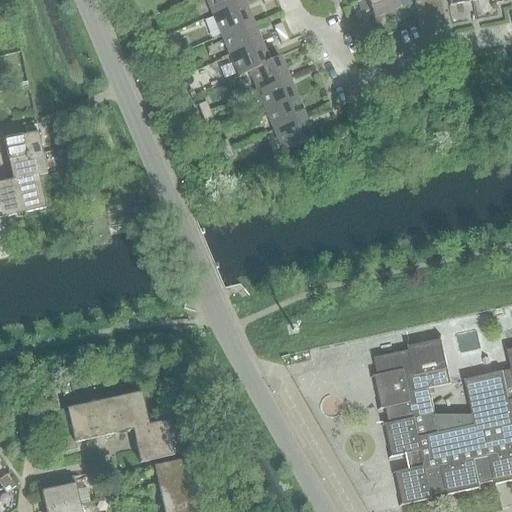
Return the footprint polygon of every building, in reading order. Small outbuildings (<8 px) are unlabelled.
[(195,0),(191,0),(157,14),(165,35),(204,19),(195,0)] [(243,3),(241,0),(204,0),(211,16),(243,3)] [(364,0),(372,19),(409,4),(406,0),(364,0)] [(428,0),(425,1),(430,25),(443,23),(438,0),(428,0)] [(430,25),(425,1),(413,3),(418,28),(430,25)] [(251,24),(243,3),(211,16),(220,37),(251,24)] [(272,27),(275,36),(284,33),(280,23),(272,27)] [(260,44),(251,24),(220,37),(228,57),(260,44)] [(279,45),(288,42),(284,33),(275,36),(279,45)] [(267,62),(260,44),(228,57),(237,77),(248,73),(247,72),(268,63),(267,62)] [(278,57),(267,62),(268,63),(247,72),(248,73),(256,93),(287,80),(278,57)] [(296,100),(287,80),(256,93),(265,113),(296,100)] [(304,120),(296,100),(265,113),(273,134),(304,120)] [(196,105),(200,115),(209,111),(205,102),(196,105)] [(200,115),(203,124),(212,120),(209,111),(200,115)] [(312,139),(304,120),(273,134),(281,152),(297,146),(301,154),(314,148),(311,140),(312,139)] [(2,140),(7,160),(41,153),(35,125),(23,128),(24,135),(2,140)] [(217,143),(220,153),(229,149),(225,140),(217,143)] [(220,153),(224,162),(233,158),(229,149),(220,153)] [(45,175),(41,153),(7,160),(11,180),(11,181),(13,181),(37,176),(37,177),(45,175)] [(44,209),(37,177),(37,176),(13,181),(11,181),(11,180),(0,182),(0,210),(2,218),(20,214),(44,209)] [(384,425),(402,506),(431,500),(431,496),(445,493),(446,497),(479,489),(479,486),(493,482),(494,486),(511,482),(511,350),(506,352),(510,371),(464,381),(474,426),(438,434),(428,389),(450,385),(440,341),(407,348),(408,352),(373,359),(377,376),(374,377),(381,410),(385,409),(388,424),(384,425)] [(140,393),(118,398),(125,432),(131,431),(147,426),(140,393)] [(118,398),(97,403),(104,437),(125,432),(118,398)] [(97,403),(75,407),(83,442),(104,437),(97,403)] [(83,442),(75,407),(53,412),(62,452),(75,450),(74,444),(83,442)] [(134,447),(168,439),(165,422),(147,426),(131,431),(134,447)] [(138,464),(172,457),(168,439),(134,447),(138,464)] [(156,485),(190,478),(186,460),(152,467),(156,485)] [(6,475),(0,479),(0,486),(1,488),(10,482),(6,475)] [(42,505),(76,498),(72,477),(38,485),(42,505)] [(194,495),(190,478),(156,485),(160,503),(194,495)] [(10,482),(1,488),(6,495),(15,488),(10,482)] [(161,511),(197,511),(194,495),(160,503),(161,511)] [(79,511),(76,498),(42,505),(43,511),(79,511)]
